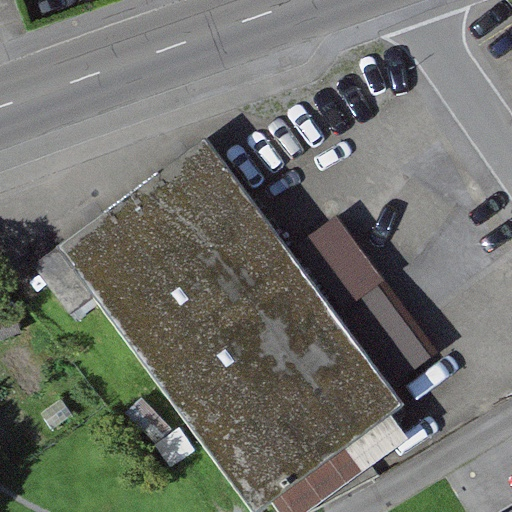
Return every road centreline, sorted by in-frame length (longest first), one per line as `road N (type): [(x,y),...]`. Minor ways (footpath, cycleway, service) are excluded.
road 1 (primary): [(0,113),(314,0)]
road 2 (residential): [(511,160),(417,0)]
